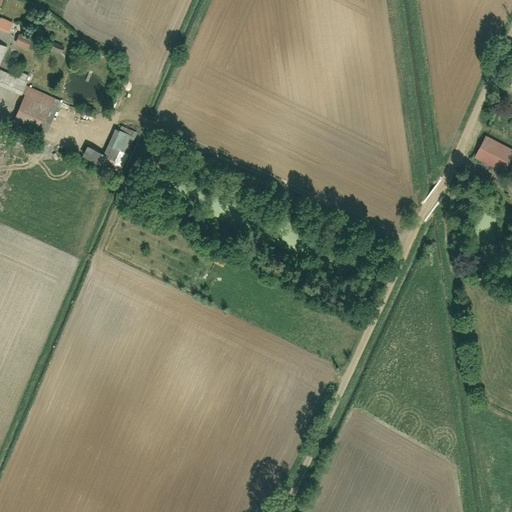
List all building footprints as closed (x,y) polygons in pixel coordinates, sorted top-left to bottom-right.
[(31,49),(35,39),(20,33),(16,43),(31,49)] [(0,71),(11,46),(0,41),(0,71)] [(31,80),(3,68),(0,74),(0,82),(25,93),(31,80)] [(64,99),(32,86),(19,119),(51,132),(64,99)] [(137,132),(122,125),(120,128),(115,126),(104,150),(88,143),(81,159),(103,169),(107,159),(122,166),(137,132)] [(511,153),(511,147),(486,133),(473,155),(503,171),(511,153)] [(228,257),(218,252),(214,262),(223,266),(228,257)]
